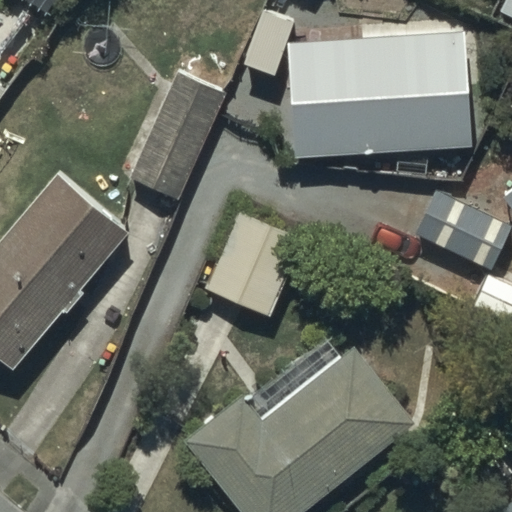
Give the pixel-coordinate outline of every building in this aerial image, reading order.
[(511,15),(511,0),(506,0),(501,10),(511,15)] [(361,49),(284,53),(290,166),(467,155),(460,43),(456,43),(455,29),(441,21),(360,25),(361,49)] [(221,100),(175,79),(127,184),(173,205),(221,100)] [(121,243),(54,187),(0,251),(0,370),(9,377),(121,243)] [(434,198),(414,239),(480,272),(500,231),(434,198)] [(511,199),(502,208),(511,220),(511,199)] [(238,219),(203,294),(266,324),(301,249),(238,219)] [(237,405),(182,449),(232,511),(310,511),(409,433),(350,359),(287,409),(270,389),(242,411),(237,405)]
